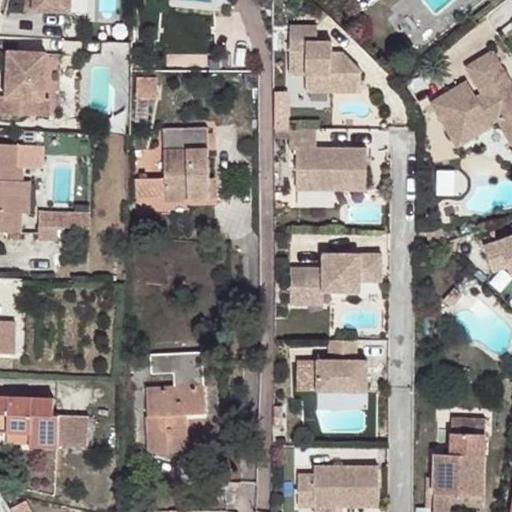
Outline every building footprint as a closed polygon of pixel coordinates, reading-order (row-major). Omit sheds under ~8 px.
[(35,0),(27,0),(28,14),(35,14),(35,0)] [(35,0),(35,14),(71,15),(71,0),(35,0)] [(89,0),(71,0),(71,15),(89,15),(89,0)] [(289,25),(289,40),(316,41),(316,25),(289,25)] [(305,74),(305,91),(360,91),(361,71),(342,51),(332,51),(326,51),(326,41),(316,41),(289,40),(289,74),(305,74)] [(103,42),(87,42),(87,56),(103,56),(103,42)] [(511,144),(511,84),(494,54),(478,63),(489,82),(478,88),(483,96),(485,100),(479,104),(477,99),(468,84),(432,105),(458,151),(494,129),(493,127),(499,123),(511,144)] [(45,58),(8,57),(6,101),(0,101),(0,119),(48,121),(49,103),(43,102),(45,58)] [(60,58),(45,58),(43,102),(49,103),(48,121),(59,121),(60,58)] [(489,82),(478,63),(468,70),(478,88),(489,82)] [(289,91),(305,91),(305,74),(289,74),(289,91)] [(159,78),(140,77),(138,98),(151,99),(158,99),(159,78)] [(151,99),(138,98),(137,123),(150,123),(151,99)] [(288,104),(273,104),(273,127),(288,128),(288,104)] [(315,153),(316,148),(317,127),(288,128),(288,150),(295,150),(295,190),(366,190),(367,148),(323,149),(322,153),(315,153)] [(165,130),(165,179),(136,180),(136,195),(154,195),(166,195),(167,198),(167,202),(210,201),(208,129),(165,130)] [(18,180),(18,168),(26,168),(44,169),(44,146),(0,144),(0,232),(24,233),(25,213),(26,181),(18,180)] [(35,181),(26,181),(25,213),(34,213),(35,181)] [(79,213),(43,213),(43,227),(78,227),(79,213)] [(94,214),(79,213),(78,227),(93,228),(94,214)] [(511,237),(483,247),(492,273),(507,267),(510,277),(511,275),(511,237)] [(309,294),(325,294),(361,294),(362,283),(383,283),(383,256),(325,255),(325,270),(292,270),(292,306),(308,306),(309,294)] [(325,307),(325,294),(309,294),(308,306),(325,307)] [(18,323),(0,321),(0,353),(16,355),(18,323)] [(315,394),(367,395),(367,363),(356,362),(356,342),(330,341),(329,363),(316,362),(315,394)] [(206,414),(201,353),(148,355),(149,374),(173,375),(173,386),(147,389),(147,417),(150,451),(187,449),(186,415),(206,414)] [(366,411),(367,395),(315,394),(315,411),(366,411)] [(60,400),(0,396),(0,432),(10,433),(35,434),(34,447),(64,448),(64,446),(65,416),(59,414),(60,400)] [(96,416),(65,416),(64,446),(94,448),(96,416)] [(447,431),(483,432),(483,417),(448,416),(447,431)] [(446,452),(431,452),(428,511),(447,511),(448,493),(480,494),(483,432),(447,431),(446,452)] [(34,447),(35,434),(10,433),(9,445),(34,447)] [(310,509),(338,510),(376,511),(376,469),(315,468),(315,477),(294,477),(294,509),(310,509)] [(480,494),(448,493),(447,511),(454,511),(455,505),(480,506),(480,494)] [(15,509),(16,511),(28,511),(24,503),(15,509)]
